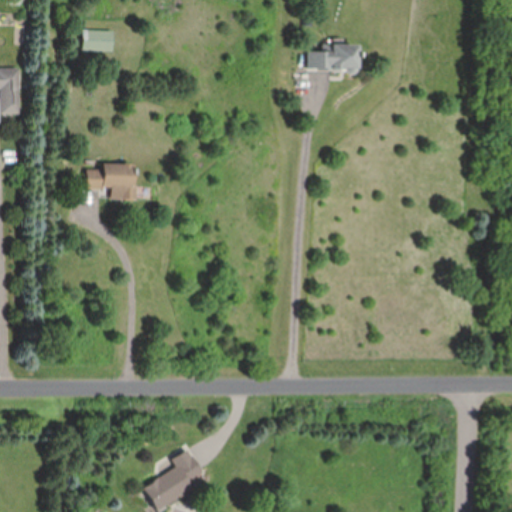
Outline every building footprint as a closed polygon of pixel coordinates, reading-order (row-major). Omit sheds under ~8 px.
[(114,31),(84,31),(84,52),(114,52),(114,31)] [(331,52),(307,52),(307,72),(359,72),(359,46),(331,46),(331,52)] [(19,70),(0,70),(0,115),(19,115),(19,70)] [(111,201),(135,201),(135,165),(102,165),(102,171),(87,170),(87,190),(111,190),(111,201)] [(194,488),(190,481),(204,473),(189,447),(155,466),(161,477),(144,486),(157,510),(194,488)]
